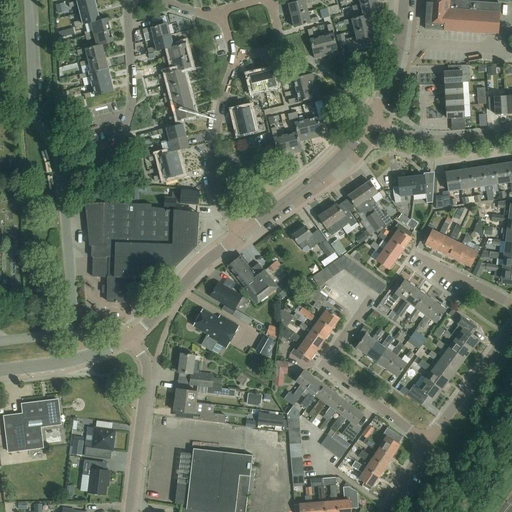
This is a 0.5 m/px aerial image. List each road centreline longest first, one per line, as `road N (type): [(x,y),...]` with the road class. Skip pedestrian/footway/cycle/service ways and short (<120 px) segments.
road 1 (residential): [(426,442),(321,367),(366,301)]
road 2 (residential): [(60,175),(120,134),(130,95),(128,0)]
road 3 (residential): [(239,235),(214,195),(210,162),(233,51)]
road 4 (residential): [(60,175),(34,113),(28,0)]
road 5 (unclassified): [(128,511),(147,371),(128,337)]
road 6 (unclassified): [(239,235),(330,168),(371,120)]
road 7 (residential): [(74,334),(60,175)]
road 8 (unclassified): [(128,337),(239,235)]
road 9 (residential): [(426,442),(511,322)]
road 10 (unclassified): [(371,120),(400,40),(403,0)]
